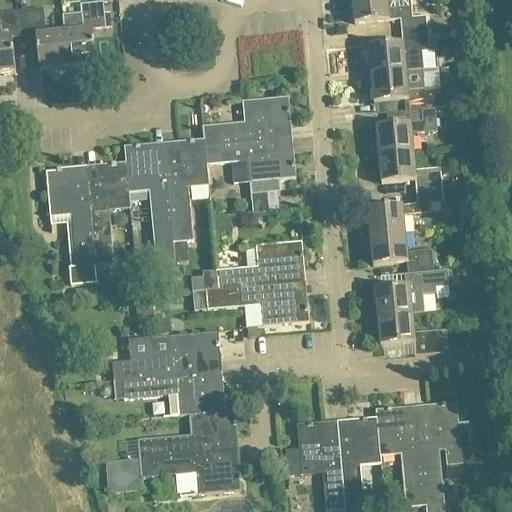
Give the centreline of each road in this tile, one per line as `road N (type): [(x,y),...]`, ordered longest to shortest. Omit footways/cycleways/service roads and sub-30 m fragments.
road 1 (residential): [(344,370),(309,0)]
road 2 (residential): [(0,120),(158,104),(156,88)]
road 3 (residential): [(265,461),(257,378),(344,370)]
road 4 (residential): [(511,357),(344,370)]
road 5 (residential): [(156,88),(226,82),(219,0)]
